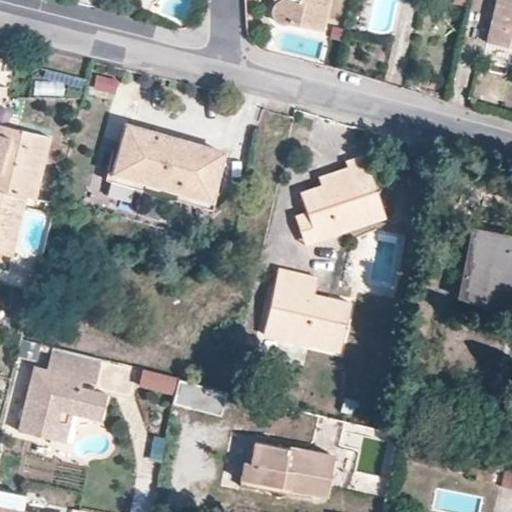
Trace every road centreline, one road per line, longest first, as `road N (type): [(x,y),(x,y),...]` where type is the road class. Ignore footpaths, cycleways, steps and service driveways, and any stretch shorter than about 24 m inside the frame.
road 1 (residential): [(217,71),(511,134)]
road 2 (residential): [(0,17),(217,71)]
road 3 (unknown): [(141,511),(149,467),(121,380)]
